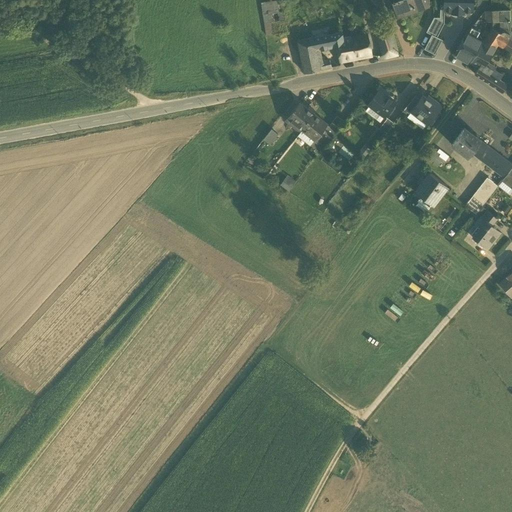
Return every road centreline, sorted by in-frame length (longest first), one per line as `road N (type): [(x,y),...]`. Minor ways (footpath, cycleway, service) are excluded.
road 1 (secondary): [(511,113),(465,77),(408,65),(0,139)]
road 2 (track): [(134,511),(350,238)]
road 3 (residential): [(511,246),(349,436)]
road 4 (track): [(154,111),(0,9)]
